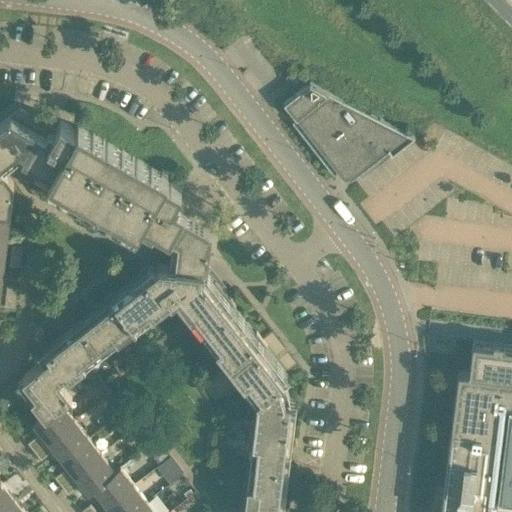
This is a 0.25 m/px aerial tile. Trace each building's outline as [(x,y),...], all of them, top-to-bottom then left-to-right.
[(288,68),(284,75),(286,76),(290,78),(291,79),(295,81),(299,74),(288,68)] [(415,134),(310,80),(300,88),(283,101),(294,115),(296,117),(337,170),(341,175),(346,176),(352,176),(388,148),(392,152),(415,134)] [(0,179),(7,174),(3,168),(3,167),(18,155),(21,157),(22,158),(38,131),(44,121),(28,112),(19,107),(0,121),(0,179)] [(38,131),(22,158),(31,163),(35,166),(33,170),(151,237),(154,232),(159,235),(167,239),(183,212),(175,208),(178,202),(174,200),(181,188),(166,179),(168,176),(78,125),(76,129),(60,120),(55,127),(53,132),(48,129),(45,135),(38,131)] [(13,182),(7,174),(0,179),(0,211),(9,213),(13,182)] [(49,340),(42,346),(67,377),(86,363),(82,358),(115,333),(118,337),(137,322),(133,318),(149,306),(152,310),(170,297),(171,298),(172,298),(177,294),(203,328),(204,329),(208,325),(220,340),(216,344),(244,380),(249,377),(260,392),(256,395),(257,397),(252,441),(257,442),(255,462),(249,461),(249,467),(248,470),(244,507),(242,511),(276,511),(278,498),(285,499),(289,466),(282,465),(287,431),(293,432),(294,422),(288,422),(290,400),(285,399),(279,380),(284,376),(262,348),(267,344),(256,330),(251,334),(230,308),(236,304),(215,278),(210,282),(202,273),(203,268),(207,269),(209,251),(213,216),(204,211),(190,203),(188,202),(183,212),(167,239),(172,242),(169,260),(169,263),(159,262),(150,269),(146,264),(138,270),(142,275),(116,296),(112,291),(104,296),(108,302),(54,345),(49,340)] [(0,232),(7,233),(9,213),(0,211),(0,232)] [(15,213),(14,224),(24,225),(26,215),(15,213)] [(10,254),(21,255),(22,245),(11,244),(10,254)] [(20,266),(21,255),(10,254),(9,264),(20,266)] [(5,295),(16,296),(17,285),(7,284),(5,295)] [(15,306),(16,296),(5,295),(4,305),(15,306)] [(458,368),(440,511),(511,511),(511,344),(503,344),(504,341),(493,339),(493,342),(472,340),(469,370),(458,368)] [(45,413),(62,401),(77,389),(71,382),(66,386),(44,358),(22,375),(35,392),(31,396),(45,413)] [(47,440),(75,418),(62,401),(45,413),(33,422),(47,440)] [(61,457),(89,435),(75,418),(47,440),(61,457)] [(28,441),(34,449),(43,443),(36,434),(28,441)] [(61,457),(74,474),(102,452),(89,435),(61,457)] [(49,451),(43,443),(34,449),(41,458),(49,451)] [(149,453),(156,463),(166,455),(159,446),(149,453)] [(234,447),(222,447),(222,456),(233,457),(234,447)] [(115,469),(115,468),(102,452),(74,474),(88,492),(93,488),(93,487),(115,469)] [(170,453),(157,462),(172,480),(184,470),(170,453)] [(5,454),(0,457),(0,469),(10,461),(5,454)] [(107,505),(135,483),(120,464),(115,468),(115,469),(93,487),(93,488),(107,505)] [(55,475),(61,484),(70,477),(63,469),(55,475)] [(76,486),(70,477),(61,484),(68,492),(76,486)] [(2,480),(0,481),(0,509),(15,497),(2,480)] [(112,511),(132,511),(148,500),(135,483),(107,505),(112,511)] [(26,511),(15,497),(0,509),(0,511),(26,511)] [(132,511),(157,511),(148,500),(132,511)] [(81,509),(83,511),(95,511),(96,511),(90,503),(81,509)]
